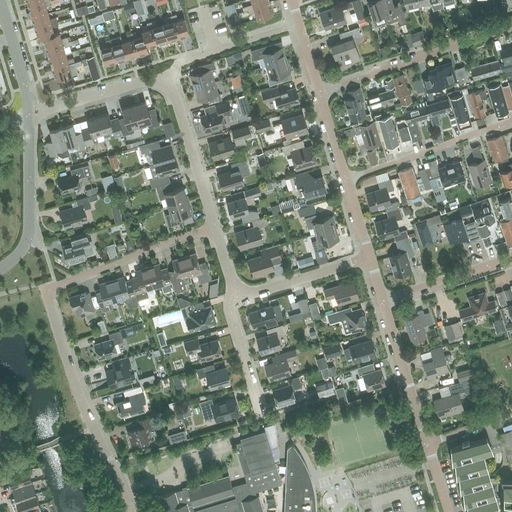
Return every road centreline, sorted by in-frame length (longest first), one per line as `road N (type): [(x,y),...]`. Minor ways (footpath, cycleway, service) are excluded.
road 1 (residential): [(129,511),(46,294),(214,228)]
road 2 (residential): [(319,92),(511,28)]
road 3 (residential): [(345,180),(511,120)]
road 4 (residential): [(0,268),(27,238),(30,116)]
road 5 (residential): [(164,83),(214,228)]
road 6 (residential): [(427,443),(380,298)]
road 7 (residential): [(164,83),(184,59),(298,23)]
road 8 (residential): [(231,288),(255,292),(369,258)]
road 9 (residential): [(30,116),(144,81),(164,83)]
road 10 (residential): [(380,298),(511,255)]
road 11 (residential): [(262,417),(234,328),(231,288)]
